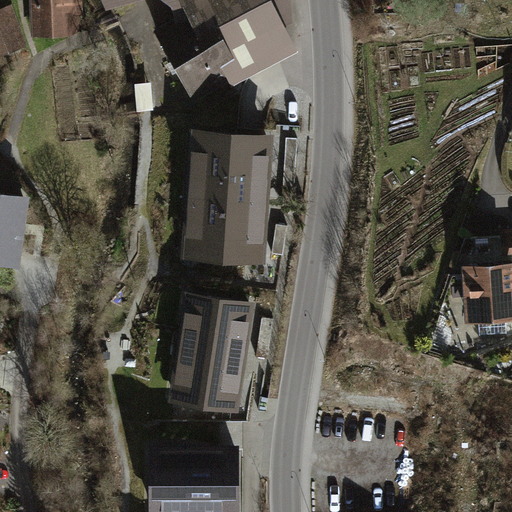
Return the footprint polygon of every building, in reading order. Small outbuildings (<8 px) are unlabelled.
[(79,0),(35,0),(36,31),(68,30),(67,8),(79,7),(79,0)] [(107,0),(110,6),(124,0),(167,0),(176,5),(182,17),(158,31),(194,95),(290,44),(268,0),(107,0)] [(10,9),(0,13),(0,50),(22,42),(10,9)] [(259,258),(267,135),(203,131),(201,156),(195,156),(194,179),(200,180),(198,202),(192,201),(191,227),(197,228),(195,254),(259,258)] [(294,204),(298,137),(286,136),(282,203),(294,204)] [(0,282),(11,284),(24,197),(0,193),(0,282)] [(282,254),(287,225),(277,223),(272,252),(282,254)] [(511,233),(502,234),(503,252),(511,252),(511,233)] [(511,265),(469,267),(472,317),(479,316),(480,333),(506,332),(505,315),(511,314),(511,277),(511,278),(511,265)] [(191,293),(186,328),(243,337),(248,302),(191,293)] [(268,357),(274,318),(262,316),(256,355),(268,357)] [(186,328),(180,363),(238,371),(243,337),(186,328)] [(180,363),(175,397),(232,406),(238,371),(180,363)] [(153,508),(236,508),(236,450),(152,450),(153,508)]
